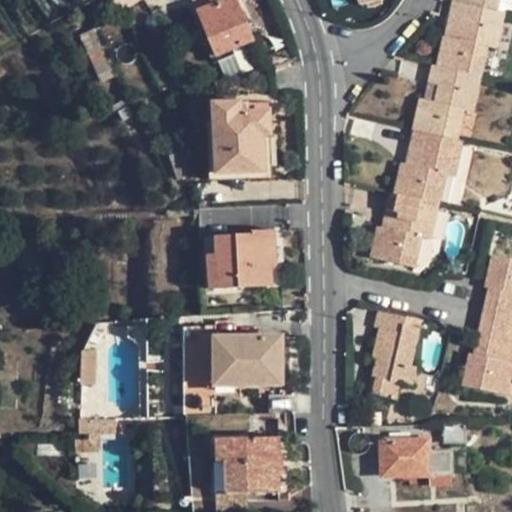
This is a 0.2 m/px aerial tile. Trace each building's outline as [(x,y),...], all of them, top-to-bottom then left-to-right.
[(216,55),(235,47),(254,40),(254,36),(238,0),(210,0),(212,4),(198,10),(216,55)] [(453,0),(453,1),(496,11),(498,0),(453,0)] [(504,13),(496,11),(453,1),(449,19),(460,23),(457,38),(444,36),(437,67),(481,76),(488,47),(496,49),(504,13)] [(449,19),(444,36),(457,38),(460,23),(449,19)] [(263,58),(254,40),(235,47),(242,66),(263,58)] [(433,66),(429,83),(438,85),(434,101),(425,100),(422,99),(414,131),(457,141),(464,110),(472,112),(481,76),(437,67),(433,66)] [(429,83),(425,100),(434,101),(438,85),(429,83)] [(265,169),(264,133),(272,132),(271,111),(241,112),(241,102),(216,103),(218,171),(265,169)] [(465,144),(457,141),(414,131),(412,144),(422,147),(418,167),(407,165),(402,164),(395,195),(438,205),(446,174),(457,176),(465,144)] [(412,144),(407,165),(418,167),(422,147),(412,144)] [(171,156),(179,178),(199,172),(192,148),(171,156)] [(391,194),(388,211),(397,214),(394,231),(384,230),(379,228),(373,258),(416,268),(423,239),(431,240),(438,205),(395,195),(391,194)] [(388,211),(384,230),(394,231),(397,214),(388,211)] [(271,254),(277,254),(275,229),(253,230),(253,234),(218,236),(219,253),(211,254),(213,288),(273,285),(271,263),(271,254)] [(485,306),(482,323),(509,329),(511,316),(511,260),(494,256),(487,289),(489,289),(501,292),(498,308),(485,306)] [(489,289),(485,306),(498,308),(501,292),(489,289)] [(405,326),(406,318),(380,312),(376,328),(380,330),(374,361),(377,362),(373,380),(377,381),(374,395),(398,400),(402,386),(412,388),(417,369),(412,367),(420,329),(405,326)] [(422,321),(406,318),(405,326),(420,329),(422,321)] [(482,323),(479,337),(490,341),(486,358),(475,356),(471,355),(465,387),(508,396),(511,379),(511,342),(507,341),(509,329),(482,323)] [(283,382),(281,337),(216,339),(218,384),(283,382)] [(479,337),(475,356),(486,358),(490,341),(479,337)] [(100,385),(98,350),(90,351),(92,386),(100,385)] [(296,412),(295,394),(270,395),(271,412),(296,412)] [(116,434),(116,420),(94,421),(94,434),(116,434)] [(466,443),(466,424),(444,424),(445,444),(466,443)] [(281,491),(281,474),(279,474),(278,452),(282,452),(280,437),(220,439),(220,461),(229,461),(230,493),(281,491)] [(432,474),(448,474),(449,473),(449,451),(430,452),(430,440),(381,440),(382,477),(431,476),(432,474)] [(286,452),(282,452),(278,452),(279,474),(281,474),(286,474),(286,452)]
